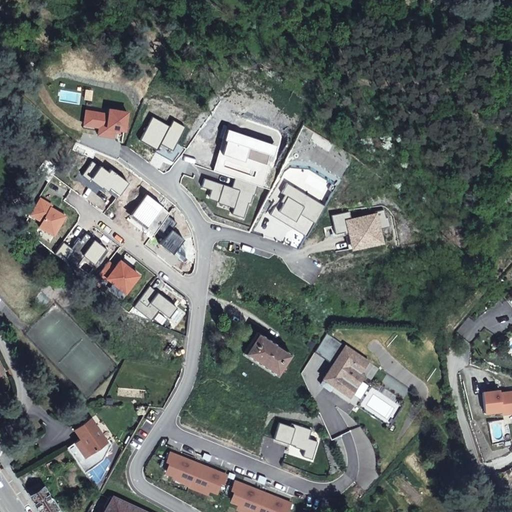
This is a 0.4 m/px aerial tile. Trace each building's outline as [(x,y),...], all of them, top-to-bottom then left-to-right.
[(36,69),(29,63),(25,69),(31,74),(36,69)] [(27,80),(23,77),(17,86),(21,89),(27,80)] [(93,112),(85,110),(83,124),(91,126),(93,112)] [(170,126),(152,116),(139,140),(156,150),(155,152),(172,162),(183,147),(176,143),(185,127),(173,120),(170,126)] [(232,187),(204,178),(201,187),(211,190),(208,197),(218,200),(219,199),(234,204),(233,208),(231,214),(243,218),(248,203),(250,204),(253,195),(254,196),(257,186),(235,178),(232,187)] [(39,197),(29,214),(41,222),(38,227),(54,236),(65,216),(51,207),(52,205),(39,197)] [(218,200),(208,197),(208,198),(217,202),(217,203),(233,208),(234,204),(219,199),(218,200)] [(138,275),(119,261),(114,267),(108,262),(98,273),(106,279),(106,278),(124,292),(138,275)] [(149,286),(133,306),(150,320),(158,310),(168,317),(176,307),(149,286)] [(290,354),(257,333),(243,353),(276,375),(290,354)] [(369,361),(345,345),(323,379),(324,379),(321,383),(321,385),(329,390),(331,389),(333,391),(335,387),(349,397),(364,375),(361,373),(369,361)] [(507,413),(511,412),(511,391),(500,393),(500,390),(482,392),(484,412),(501,410),(507,410),(507,413)] [(106,441),(90,418),(75,430),(80,438),(67,447),(85,473),(104,460),(112,444),(108,439),(106,441)] [(423,427),(420,424),(413,431),(417,434),(423,427)] [(44,488),(40,481),(27,490),(31,496),(44,488)] [(42,511),(55,504),(44,488),(31,496),(41,511),(42,511)] [(87,511),(137,511),(137,510),(99,493),(87,511)]
